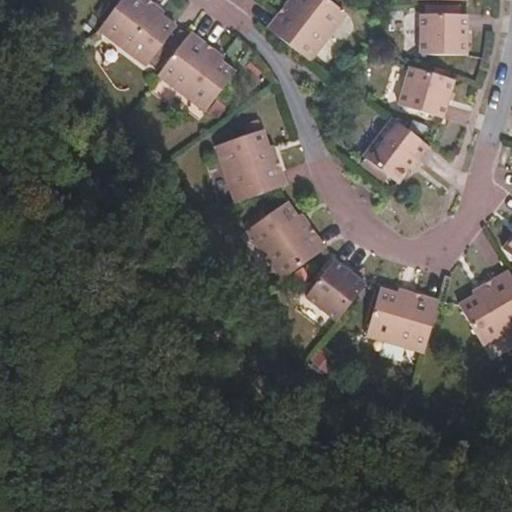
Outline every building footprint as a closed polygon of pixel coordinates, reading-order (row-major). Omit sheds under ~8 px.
[(135,68),(166,27),(145,12),(148,8),(137,0),(113,0),(89,30),(135,68)] [(300,64),(337,15),(318,0),(284,0),(280,5),(277,2),(257,31),(300,64)] [(457,15),(412,15),(411,55),(457,55),(457,15)] [(224,74),(204,59),(208,54),(181,35),(147,78),(192,113),(224,74)] [(430,118),(441,82),(396,68),(386,104),(430,118)] [(319,104),(331,89),(321,81),(309,95),(319,104)] [(408,165),(421,149),(381,119),(354,155),(389,180),(405,162),(408,165)] [(260,155),(252,129),(207,144),(225,204),(275,188),(265,153),(260,155)] [(314,252),(294,221),(289,224),(275,203),(235,233),(270,284),(314,252)] [(511,265),(511,222),(509,227),(511,229),(495,251),(511,265)] [(348,241),(335,256),(353,271),(366,256),(348,241)] [(327,324),(356,287),(321,262),(293,298),(327,324)] [(511,331),(511,298),(500,277),(472,292),(474,297),(451,310),(474,354),(511,331)] [(413,356),(429,303),(396,294),(395,297),(370,290),(354,338),(413,356)]
